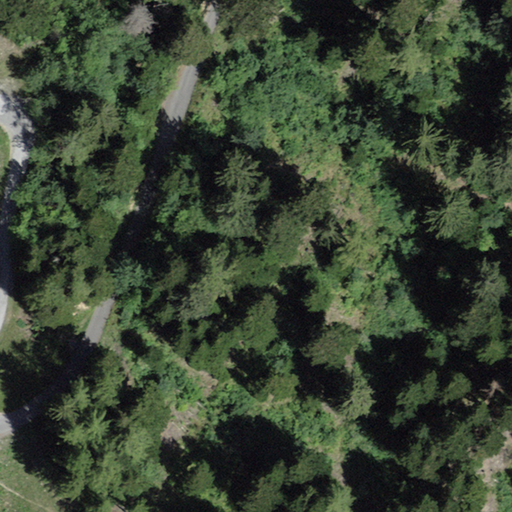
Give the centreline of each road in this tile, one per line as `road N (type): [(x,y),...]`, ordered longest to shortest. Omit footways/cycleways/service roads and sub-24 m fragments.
road 1 (unclassified): [(212,0),(103,314),(44,413),(0,427)]
road 2 (unclassified): [(0,260),(21,125),(0,108)]
